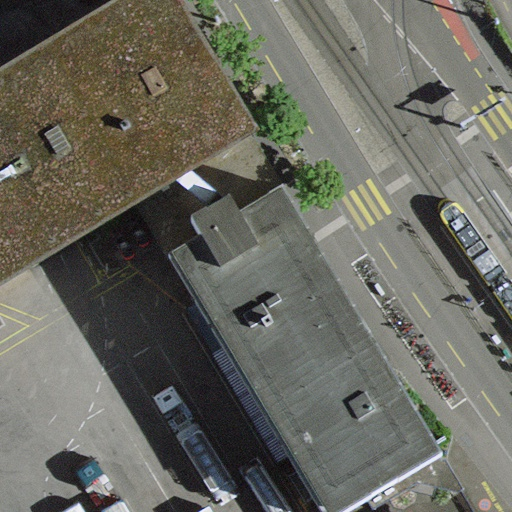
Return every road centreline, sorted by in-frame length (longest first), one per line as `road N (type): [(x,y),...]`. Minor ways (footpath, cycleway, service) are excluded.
road 1 (secondary): [(240,0),(367,203),(511,405)]
road 2 (secondary): [(511,153),(400,0)]
